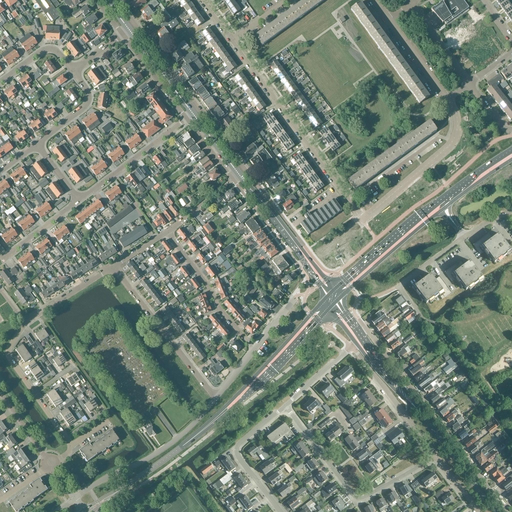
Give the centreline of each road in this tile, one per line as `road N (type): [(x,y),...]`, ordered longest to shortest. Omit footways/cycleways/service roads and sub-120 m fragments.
road 1 (unclassified): [(446,149),(362,220),(230,40)]
road 2 (residential): [(33,393),(9,348),(24,325),(112,266)]
road 3 (residential): [(74,499),(173,441),(216,397)]
road 4 (residential): [(436,456),(358,499),(306,435)]
road 5 (residential): [(504,511),(402,376)]
road 6 (residential): [(216,397),(112,266)]
road 7 (tertiary): [(495,511),(393,383)]
road 8 (secondary): [(325,297),(217,416)]
road 9 (secondary): [(217,416),(330,307)]
road 10 (secondary): [(444,199),(332,291)]
road 11 (residential): [(279,511),(235,452),(285,405)]
road 12 (secondary): [(337,300),(444,207)]
road 13 (residential): [(251,344),(168,231)]
road 14 (residential): [(351,346),(436,456)]
road 15 (residential): [(77,200),(186,118)]
road 16 (secondary): [(115,493),(217,416)]
